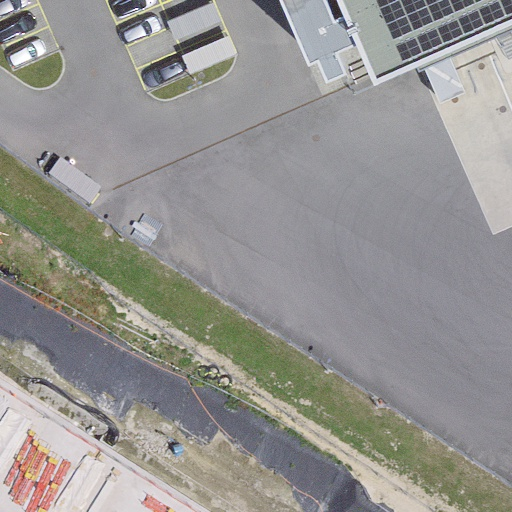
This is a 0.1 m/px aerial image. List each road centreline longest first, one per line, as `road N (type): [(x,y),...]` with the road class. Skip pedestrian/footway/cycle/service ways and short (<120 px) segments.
road 1 (unknown): [(59,511),(69,473),(102,427),(144,410),(188,417),(225,453),(245,511)]
road 2 (unknown): [(244,0),(269,83),(250,122),(194,160),(126,172)]
road 3 (unknown): [(126,172),(56,0)]
road 4 (unknown): [(0,130),(32,148),(126,172)]
